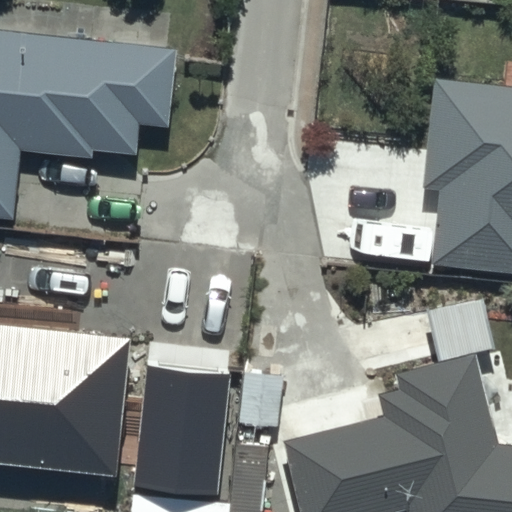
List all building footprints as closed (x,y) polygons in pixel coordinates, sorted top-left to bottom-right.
[(0,207),(16,209),(25,137),(92,146),(93,138),(139,143),(143,110),(172,114),(181,36),(0,14),(0,207)] [(511,258),(511,73),(438,65),(426,179),(441,180),(433,250),(511,258)] [(0,460),(116,473),(131,335),(0,321),(0,460)] [(229,348),(149,340),(135,478),(216,486),(229,348)] [(289,427),(310,511),(341,511),(410,496),(413,511),(511,511),(511,432),(503,432),(480,343),(400,363),(403,378),(382,384),(386,402),(289,427)]
